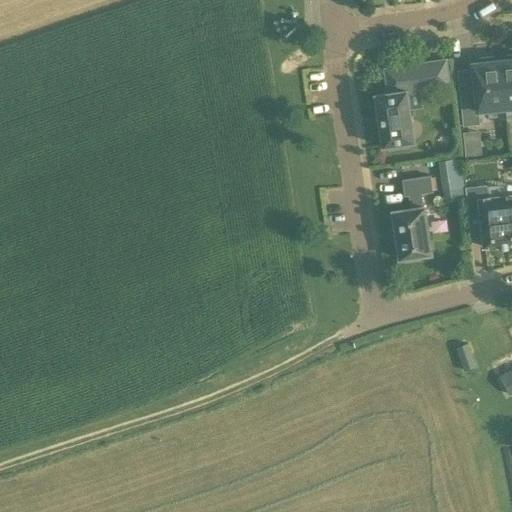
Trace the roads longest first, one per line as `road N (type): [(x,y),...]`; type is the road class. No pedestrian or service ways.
road 1 (track): [(0,466),(206,399),(336,338)]
road 2 (residential): [(378,321),(330,32)]
road 3 (residential): [(478,0),(446,14),(330,32)]
road 4 (residential): [(511,283),(378,321)]
